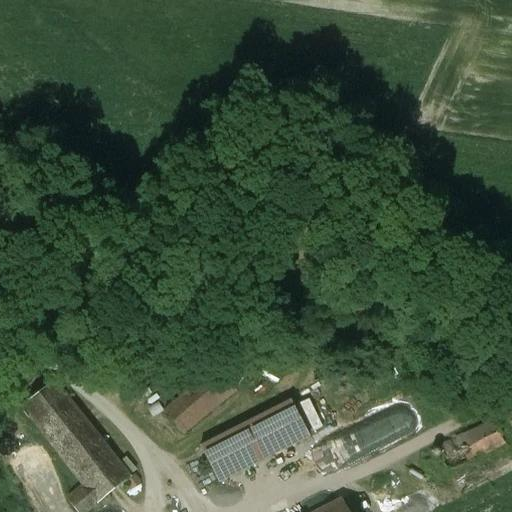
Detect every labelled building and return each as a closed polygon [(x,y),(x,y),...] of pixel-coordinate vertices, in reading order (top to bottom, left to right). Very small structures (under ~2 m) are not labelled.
[(235,391),(217,368),(163,410),(181,433),(235,391)] [(88,511),(131,478),(53,382),(22,406),(85,485),(66,500),(76,511),(88,511)] [(311,437),(291,398),(198,446),(218,485),(311,437)] [(494,421),(439,449),(450,470),(505,442),(494,421)] [(348,511),(343,500),(318,511),(348,511)]
